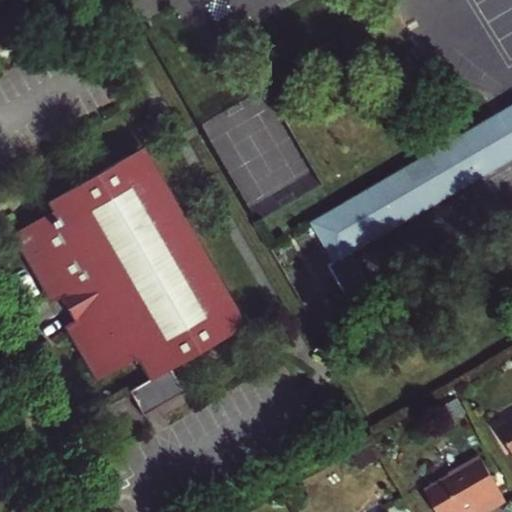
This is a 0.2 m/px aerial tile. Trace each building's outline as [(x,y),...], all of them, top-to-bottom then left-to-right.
[(333,263),(352,255),(511,161),(511,109),(312,225),(333,263)] [(233,332),(131,155),(34,212),(39,220),(0,243),(0,246),(38,310),(47,305),(61,328),(52,334),(84,387),(124,366),(137,388),(233,332)] [(352,255),(333,263),(329,266),(348,299),(370,286),(352,255)] [(511,420),(499,428),(511,451),(511,420)] [(481,511),(489,511),(507,502),(481,457),(450,474),(451,477),(427,491),(438,511),(472,511),(479,508),(481,511)]
